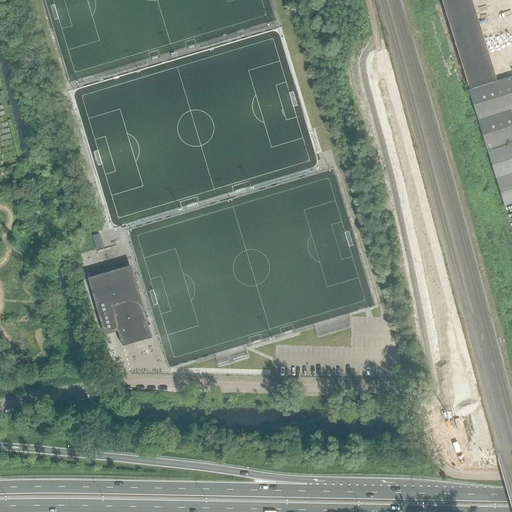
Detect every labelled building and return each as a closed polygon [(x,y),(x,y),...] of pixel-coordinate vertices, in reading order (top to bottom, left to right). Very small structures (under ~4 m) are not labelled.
[(442,0),(470,85),(499,76),(474,0),(442,0)] [(511,75),(467,90),(485,149),(511,140),(511,75)] [(511,165),(511,142),(486,151),(492,172),(511,165)] [(511,202),(511,165),(492,172),(502,205),(511,202)] [(95,247),(103,245),(100,232),(92,234),(95,247)] [(120,292),(113,294),(106,272),(87,277),(104,334),(109,332),(117,330),(122,346),(151,337),(144,313),(138,291),(132,293),(132,295),(122,298),(120,292)]
